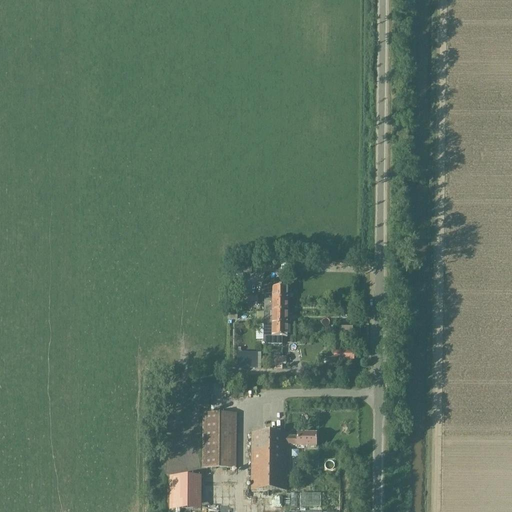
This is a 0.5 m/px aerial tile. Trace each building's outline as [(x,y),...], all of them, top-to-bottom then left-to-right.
[(250,274),(250,265),(234,264),(234,274),(250,274)] [(288,300),(288,288),(262,287),(262,299),(266,299),(266,300),(288,300)] [(247,304),(247,301),(258,301),(258,295),(243,295),(242,304),(247,304)] [(288,300),(266,300),(264,300),(264,312),(287,312),(288,300)] [(287,325),(287,312),(264,312),(264,313),(257,313),(257,323),(264,323),(264,324),(287,325)] [(287,337),(287,325),(264,324),(264,344),(265,346),(282,346),(282,337),(287,337)] [(237,364),(248,363),(248,355),(236,355),(237,364)] [(284,371),(284,360),(273,360),(273,371),(284,371)] [(207,384),(191,384),(191,408),(207,408),(207,384)] [(235,414),(201,414),(201,469),(235,469),(235,414)] [(315,447),(315,434),(296,434),(295,437),(285,436),(285,434),(251,434),(250,491),(285,491),(285,445),(295,445),(295,447),(315,447)] [(177,511),(198,511),(199,489),(179,488),(177,511)] [(313,493),(293,493),(293,506),(313,506),(313,493)]
